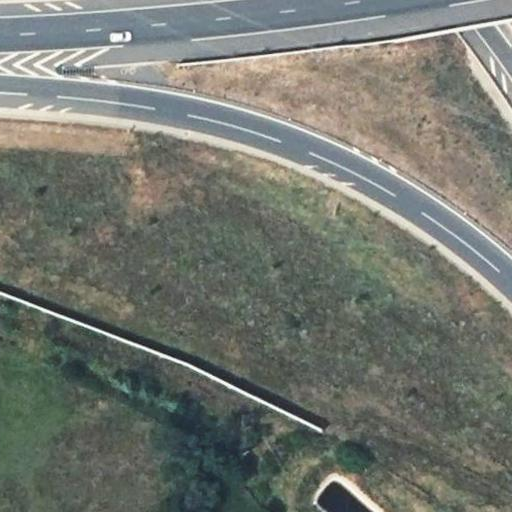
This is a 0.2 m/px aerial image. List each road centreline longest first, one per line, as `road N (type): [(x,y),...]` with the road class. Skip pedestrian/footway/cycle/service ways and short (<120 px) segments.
road 1 (motorway): [(0,89),(124,102),(317,152),(435,217),(511,281)]
road 2 (motorway): [(0,35),(90,34),(355,0)]
